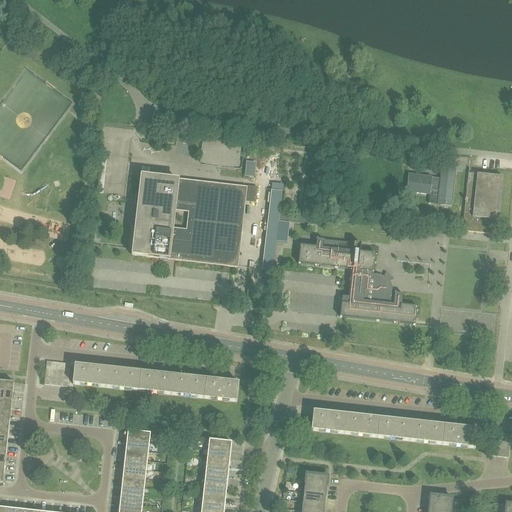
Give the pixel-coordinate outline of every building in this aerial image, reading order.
[(107,162),(101,161),(97,194),(103,194),(107,162)] [(438,195),(437,204),(451,206),(455,171),(441,169),(440,179),(431,178),(431,177),(415,175),(409,174),(407,192),(418,193),(429,195),(429,194),(438,195)] [(465,201),(462,231),(489,234),(493,234),(494,220),(498,221),(503,177),(468,173),(466,199),(465,199),(465,201)] [(235,266),(242,202),(244,190),(247,190),(247,188),(184,180),(183,184),(177,183),(178,180),(141,175),(132,256),(168,260),(169,255),(175,256),(174,261),(238,268),(238,266),(235,266)] [(242,202),(246,202),(256,203),(257,189),(247,188),(247,190),(244,190),(242,202)] [(279,222),(277,242),(287,243),(290,223),(279,222)] [(300,245),(298,264),(314,266),(320,267),(320,266),(352,270),(349,298),(342,297),(342,300),(341,299),(341,304),(342,304),(340,318),(393,323),(393,324),(399,325),(399,324),(415,326),(417,307),(402,306),(403,294),(393,293),(393,292),(393,290),(393,288),(392,287),(392,285),(391,284),(390,283),(390,282),(393,279),(393,278),(391,277),(390,275),(389,274),(388,273),(386,273),(384,277),(383,276),(381,275),(380,275),(378,275),(377,274),(374,274),(374,272),(376,254),(360,252),(361,244),(354,243),(324,240),(317,239),(316,247),(300,245)] [(73,385),(105,388),(108,369),(75,365),(73,385)] [(137,392),(139,372),(108,369),(105,388),(137,392)] [(173,376),(139,372),(137,392),(171,395),(173,376)] [(207,380),(173,376),(171,395),(205,399),(207,380)] [(205,399),(237,403),(239,383),(207,380),(205,399)] [(14,383),(0,381),(0,390),(13,392),(14,383)] [(0,399),(12,401),(13,392),(0,390),(0,399)] [(0,409),(11,410),(12,401),(0,399),(0,409)] [(0,418),(10,419),(11,410),(0,409),(0,418)] [(311,431),(344,435),(347,415),(313,412),(311,431)] [(347,415),(344,435),(377,438),(379,419),(347,415)] [(0,427),(9,429),(10,419),(0,418),(0,427)] [(412,423),(379,419),(377,438),(410,442),(412,423)] [(445,426),(412,423),(410,442),(443,446),(445,426)] [(477,430),(445,426),(443,446),(475,449),(477,430)] [(0,436),(8,438),(9,429),(0,427),(0,436)] [(150,443),(151,434),(128,432),(127,440),(150,443)] [(127,440),(126,449),(149,452),(150,443),(127,440)] [(231,452),(232,443),(210,441),(209,450),(231,452)] [(148,461),(149,452),(126,449),(125,459),(148,461)] [(209,450),(208,459),(230,461),(231,452),(209,450)] [(125,459),(124,468),(147,470),(148,461),(125,459)] [(208,459),(207,468),(229,470),(230,461),(208,459)] [(123,477),(146,479),(147,470),(124,468),(123,477)] [(229,470),(207,468),(206,477),(228,479),(229,470)] [(305,484),(327,486),(328,478),(328,477),(306,475),(305,484)] [(123,477),(122,486),(145,489),(146,479),(123,477)] [(206,477),(205,486),(227,488),(228,479),(206,477)] [(305,484),(304,493),(326,495),(327,486),(305,484)] [(144,498),(145,489),(122,486),(121,495),(144,498)] [(204,495),(226,497),(227,488),(205,486),(204,495)] [(304,493),(303,502),(325,505),(326,495),(304,493)] [(121,495),(120,504),(143,507),(144,498),(121,495)] [(204,495),(203,504),(225,507),(226,497),(204,495)] [(431,496),(429,506),(451,508),(452,499),(431,496)] [(324,511),(325,505),(303,502),(302,511),(308,511),(324,511)]
